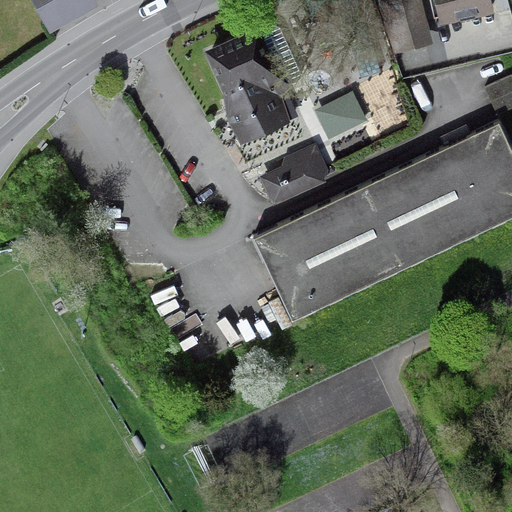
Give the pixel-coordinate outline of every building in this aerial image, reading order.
[(32,0),(45,24),(88,0),(32,0)] [(418,18),(413,0),(387,0),(394,24),(418,18)] [(435,0),(439,19),(490,8),(488,0),(435,0)] [(227,118),(239,141),(289,117),(278,95),(286,86),(288,82),(297,78),(300,72),(279,24),(271,22),(259,27),(257,22),(205,46),(224,87),(227,118)] [(511,107),(511,79),(510,75),(483,88),(495,115),(511,107)] [(511,215),(511,151),(497,120),(251,236),(290,319),(511,215)] [(263,178),(273,200),(318,179),(309,158),(263,178)]
